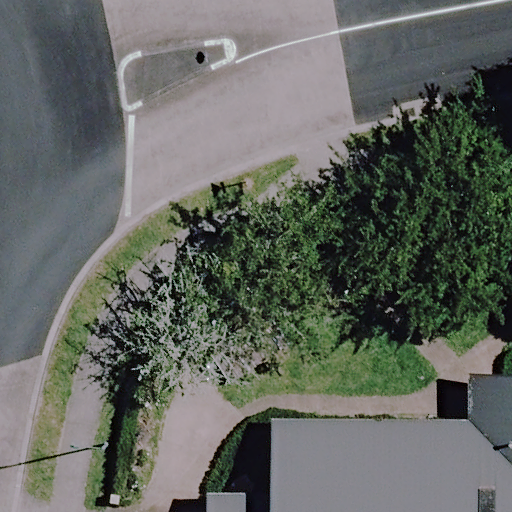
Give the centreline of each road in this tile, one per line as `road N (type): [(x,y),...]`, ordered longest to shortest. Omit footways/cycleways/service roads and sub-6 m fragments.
road 1 (tertiary): [(96,56),(101,126),(85,195),(50,256),(0,300)]
road 2 (tertiary): [(96,56),(364,0)]
